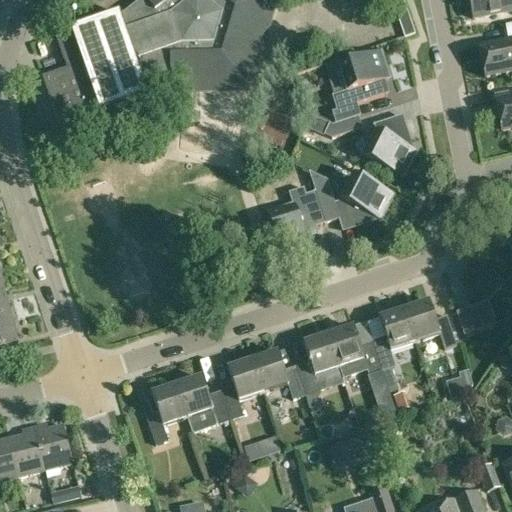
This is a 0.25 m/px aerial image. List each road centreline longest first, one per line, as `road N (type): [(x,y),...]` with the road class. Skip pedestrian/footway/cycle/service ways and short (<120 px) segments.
road 1 (residential): [(83,377),(427,262),(467,188),(438,0)]
road 2 (residential): [(83,377),(0,131)]
road 3 (residential): [(128,511),(83,377)]
